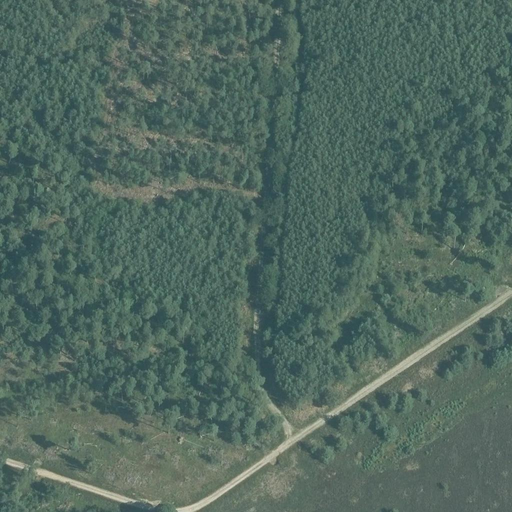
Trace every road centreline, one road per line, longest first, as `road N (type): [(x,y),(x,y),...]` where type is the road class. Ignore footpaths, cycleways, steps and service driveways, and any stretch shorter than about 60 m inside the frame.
road 1 (track): [(280,0),(258,383),(295,439)]
road 2 (track): [(511,294),(295,439)]
road 3 (track): [(165,511),(0,458)]
road 4 (track): [(295,439),(188,511)]
